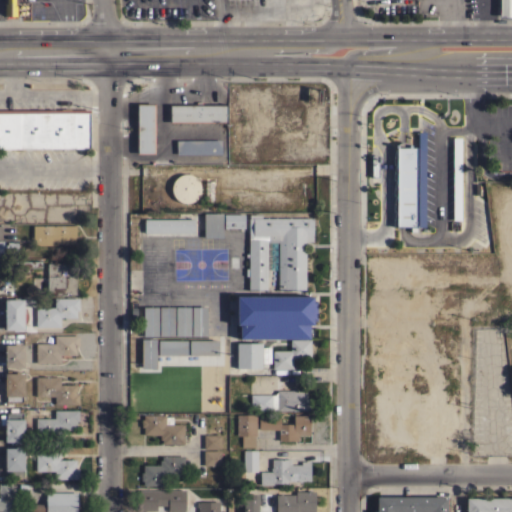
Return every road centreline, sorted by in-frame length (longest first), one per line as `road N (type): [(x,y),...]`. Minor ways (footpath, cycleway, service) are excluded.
road 1 (residential): [(110,511),(108,51),(101,0)]
road 2 (residential): [(345,511),(347,67)]
road 3 (primary): [(0,50),(265,50)]
road 4 (primary): [(265,50),(309,67),(511,73)]
road 5 (primary): [(511,35),(307,36),(265,50)]
road 6 (residential): [(345,476),(511,474)]
